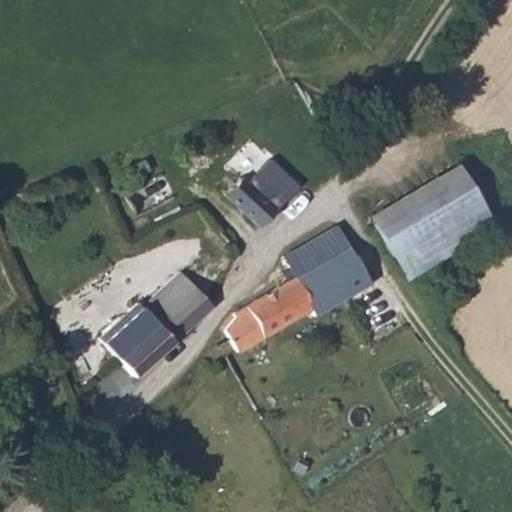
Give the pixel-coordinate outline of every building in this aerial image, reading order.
[(237,178),(272,207),(286,190),(251,160),(237,178)] [(177,163),(142,184),(157,205),(191,183),(177,163)] [(398,278),(491,229),(459,164),(363,214),(392,266),(398,278)] [(373,288),(343,230),(293,256),(304,276),(240,308),(246,323),(222,334),(230,352),(232,355),(320,310),(323,313),(373,288)] [(129,378),(207,305),(199,297),(174,272),(142,301),(136,307),(131,301),(92,335),(129,378)]
